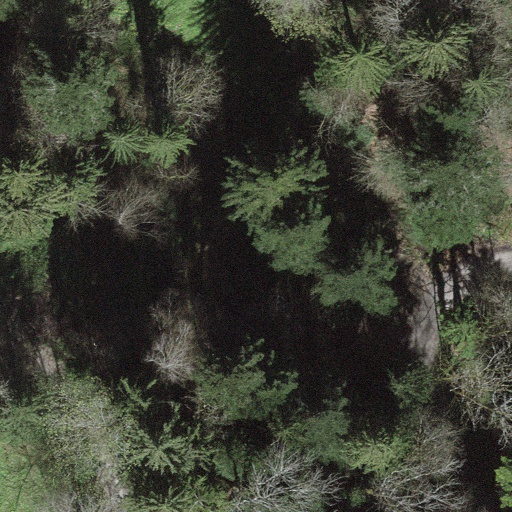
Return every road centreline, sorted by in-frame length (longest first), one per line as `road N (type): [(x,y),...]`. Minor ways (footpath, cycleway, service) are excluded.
road 1 (track): [(511,258),(448,269),(428,287),(421,320),(424,377),(496,511)]
road 2 (track): [(125,511),(0,308)]
